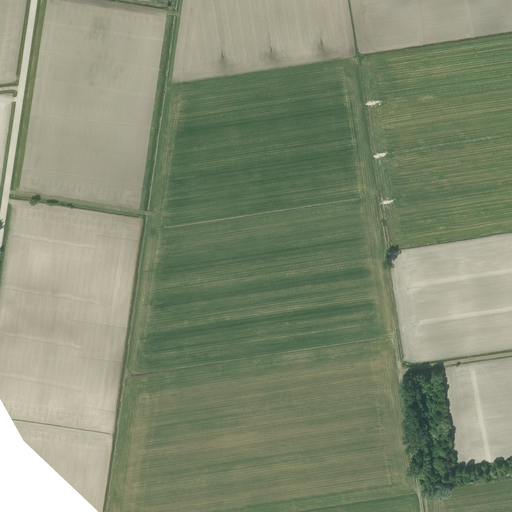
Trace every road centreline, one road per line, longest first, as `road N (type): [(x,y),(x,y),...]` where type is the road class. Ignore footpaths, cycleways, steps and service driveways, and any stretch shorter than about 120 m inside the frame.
road 1 (unclassified): [(0,233),(33,0)]
road 2 (track): [(400,370),(378,226),(384,223)]
road 3 (track): [(422,511),(400,370)]
